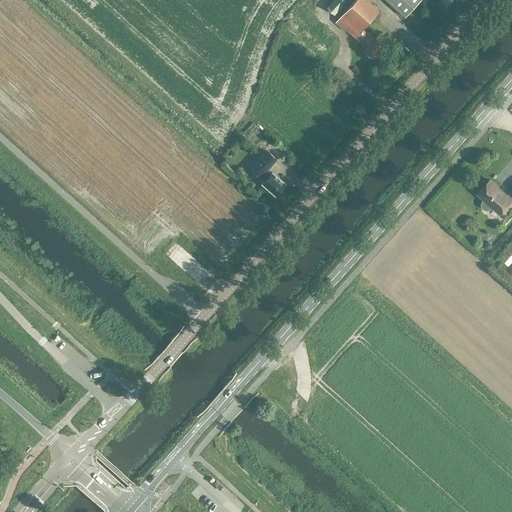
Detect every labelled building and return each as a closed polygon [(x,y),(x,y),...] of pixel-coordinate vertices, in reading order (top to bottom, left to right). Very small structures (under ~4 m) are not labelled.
[(336,15),(347,1),(346,0),(334,0),(328,8),(336,15)] [(375,59),(386,46),(377,37),(375,39),(363,29),(380,11),(367,0),(356,0),(336,22),(346,31),(348,30),(368,48),(365,50),(375,59)] [(387,0),(406,17),(420,0),(387,0)] [(285,24),(321,57),(322,58),(339,39),(302,5),(285,24)] [(260,178),(261,178),(267,171),(277,160),(268,152),(251,170),(260,178)] [(271,178),(263,187),(278,200),(286,191),(271,178)] [(507,196),(490,180),(477,193),(478,194),(484,199),(483,201),(482,203),(482,206),(483,208),(486,210),(488,209),(491,208),(492,206),(499,213),(500,213),(511,200),(511,199),(511,198),(511,188),(510,191),(511,191),(507,196)]
